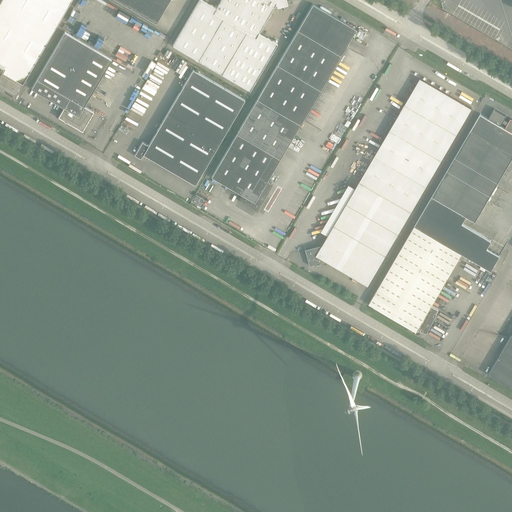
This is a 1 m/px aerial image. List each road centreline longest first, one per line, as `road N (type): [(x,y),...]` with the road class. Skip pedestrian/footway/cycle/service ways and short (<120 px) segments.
road 1 (unclassified): [(511,404),(0,103)]
road 2 (unclassified): [(0,114),(511,415)]
road 3 (unclassified): [(405,32),(511,95)]
